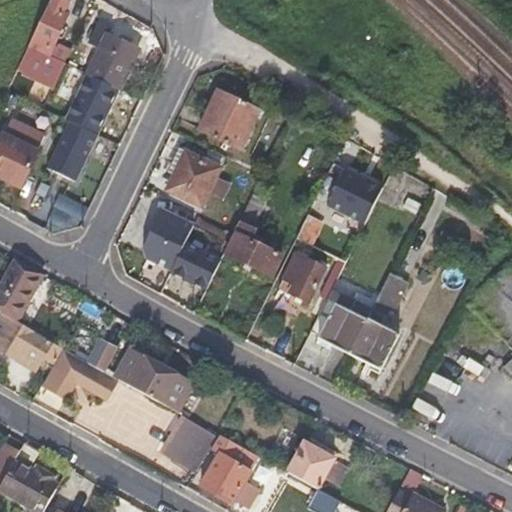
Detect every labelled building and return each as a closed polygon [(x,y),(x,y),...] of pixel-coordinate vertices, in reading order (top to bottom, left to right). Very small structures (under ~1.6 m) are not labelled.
[(54,47),(71,11),(66,8),(69,1),(68,0),(50,0),(28,46),(63,63),(69,51),(58,46),(57,48),(54,47)] [(128,73),(134,63),(140,50),(109,35),(112,27),(99,22),(88,45),(101,52),(89,75),(121,91),(128,73)] [(21,74),(33,79),(23,100),(41,108),(50,87),(63,63),(28,46),(17,69),(20,71),(21,74)] [(240,149),(255,119),(260,109),(219,90),(200,129),(240,149)] [(108,121),(95,114),(89,126),(103,132),(108,121)] [(21,185),(33,162),(38,151),(36,150),(44,134),(12,118),(0,141),(0,175),(3,177),(21,185)] [(97,135),(68,121),(46,169),(73,183),(97,135)] [(202,204),(220,167),(187,151),(168,189),(202,204)] [(382,188),(346,170),(328,205),(364,223),(382,188)] [(309,244),(318,227),(321,221),(308,214),(296,238),(309,244)] [(261,244),(263,239),(262,236),(255,233),(259,223),(242,215),(232,235),(234,236),(228,251),(273,274),(281,254),(261,244)] [(219,261),(183,243),(170,269),(206,287),(219,261)] [(310,300),(323,273),(326,269),(296,254),(295,254),(280,285),(290,290),(310,300)] [(0,310),(16,320),(41,276),(21,264),(13,260),(0,282),(0,310)] [(490,276),(495,281),(471,303),(511,345),(511,361),(506,367),(511,373),(511,263),(499,276),(495,271),(490,276)] [(326,299),(338,275),(332,272),(320,296),(326,299)] [(386,329),(408,284),(389,275),(371,311),(349,353),(381,369),(400,335),(386,329)] [(349,353),(371,311),(340,296),(336,304),(326,300),(310,331),(319,336),(318,337),(349,353)] [(16,320),(0,310),(0,320),(4,324),(0,330),(5,333),(0,341),(0,348),(35,368),(50,339),(16,320)] [(105,370),(117,347),(98,337),(87,360),(105,370)] [(113,374),(105,370),(87,360),(64,347),(41,386),(66,400),(76,383),(105,397),(116,376),(115,376),(113,374)] [(189,381),(142,355),(130,348),(115,376),(116,376),(174,408),(189,381)] [(420,397),(414,410),(440,422),(447,406),(457,411),(477,368),(445,353),(424,399),(420,397)] [(211,448),(220,433),(187,415),(163,452),(196,472),(211,448)] [(284,429),(276,448),(289,454),(298,435),(284,429)] [(232,502),(250,470),(237,463),(244,447),(220,433),(211,448),(219,452),(201,485),(232,502)] [(0,485),(23,444),(9,436),(0,452),(0,485)] [(317,488),(334,457),(304,441),(287,472),(317,488)] [(44,511),(56,489),(48,485),(52,478),(37,469),(34,474),(28,471),(38,452),(23,444),(0,485),(0,491),(36,511),(44,511)] [(269,471),(273,464),(255,454),(251,462),(265,470),(269,471)] [(304,511),(306,511),(315,493),(288,480),(278,500),(304,511)] [(441,511),(443,509),(412,493),(410,500),(398,493),(387,511),(441,511)]
